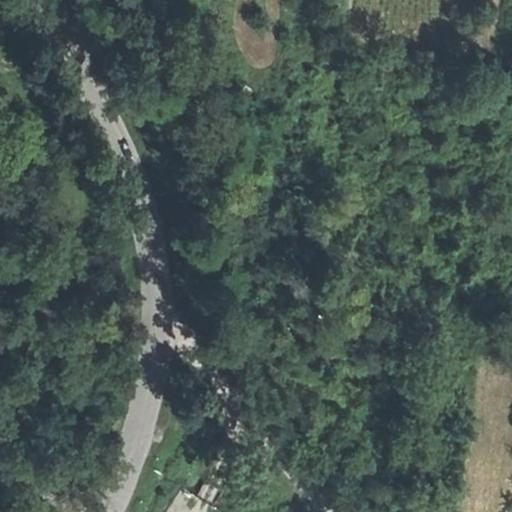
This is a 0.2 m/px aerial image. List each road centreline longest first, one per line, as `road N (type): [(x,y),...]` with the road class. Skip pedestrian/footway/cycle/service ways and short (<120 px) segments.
road 1 (tertiary): [(107,511),(161,396),(173,277),(166,211),(76,0)]
road 2 (track): [(169,332),(325,511)]
